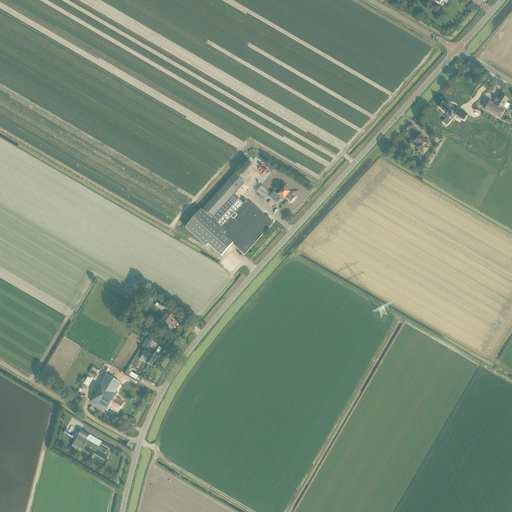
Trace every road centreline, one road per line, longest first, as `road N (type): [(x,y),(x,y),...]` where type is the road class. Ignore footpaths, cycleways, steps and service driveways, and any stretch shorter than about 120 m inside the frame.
road 1 (unclassified): [(122,511),(145,428),(184,356),(455,49)]
road 2 (track): [(155,447),(31,382)]
